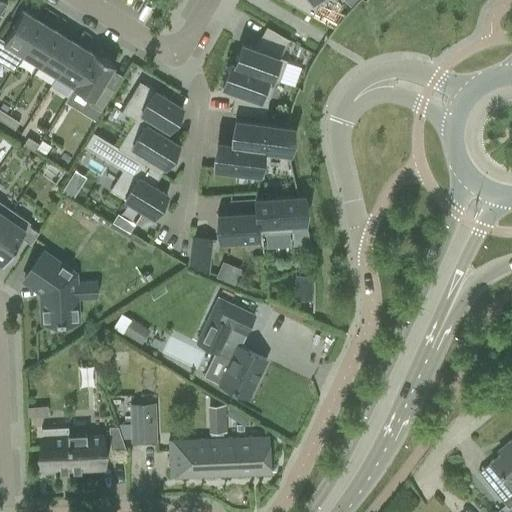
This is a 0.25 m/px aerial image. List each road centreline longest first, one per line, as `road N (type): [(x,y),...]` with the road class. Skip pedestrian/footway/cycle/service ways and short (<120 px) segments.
road 1 (residential): [(278,511),(368,330),(369,281),(340,129),(369,87)]
road 2 (secondary): [(459,171),(458,206),(336,472),(308,511)]
road 3 (secondary): [(338,511),(359,487),(454,303)]
road 4 (residential): [(190,41),(188,199),(164,254)]
road 5 (residential): [(69,0),(163,52),(190,41)]
road 6 (residential): [(415,477),(448,434),(511,382)]
